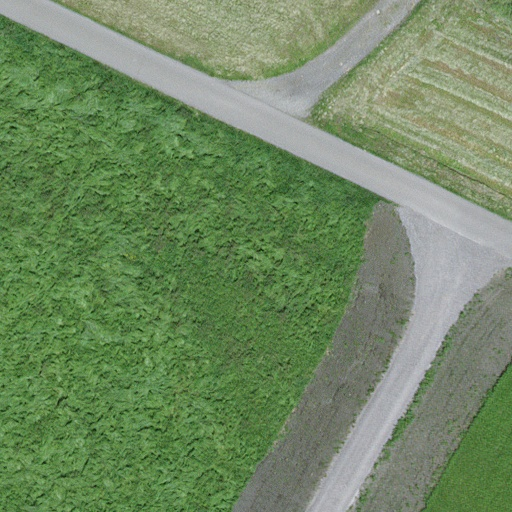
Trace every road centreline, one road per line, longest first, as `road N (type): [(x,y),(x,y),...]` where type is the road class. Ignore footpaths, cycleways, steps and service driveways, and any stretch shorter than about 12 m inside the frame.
road 1 (unclassified): [(511,248),(0,0)]
road 2 (track): [(320,511),(474,231)]
road 3 (track): [(408,0),(275,134)]
